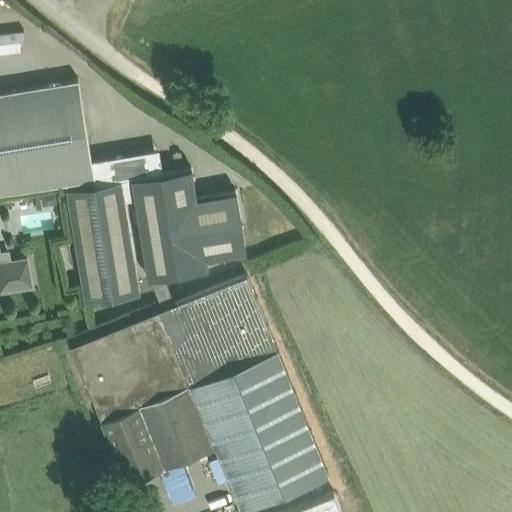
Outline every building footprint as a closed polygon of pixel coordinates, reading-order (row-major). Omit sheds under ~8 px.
[(0,191),(66,181),(85,299),(139,290),(124,198),(135,197),(148,276),(208,266),(206,256),(246,250),(236,190),(196,196),(192,166),(166,171),(95,182),(91,158),(78,77),(0,90),(0,191)] [(91,158),(95,182),(166,171),(162,146),(91,158)] [(58,190),(41,193),(43,205),(60,202),(58,190)] [(0,251),(0,288),(0,289),(31,284),(27,257),(9,260),(8,250),(0,251)] [(72,342),(102,417),(127,479),(214,443),(241,508),(328,474),(247,272),(72,342)] [(343,511),(334,490),(278,511),(343,511)]
